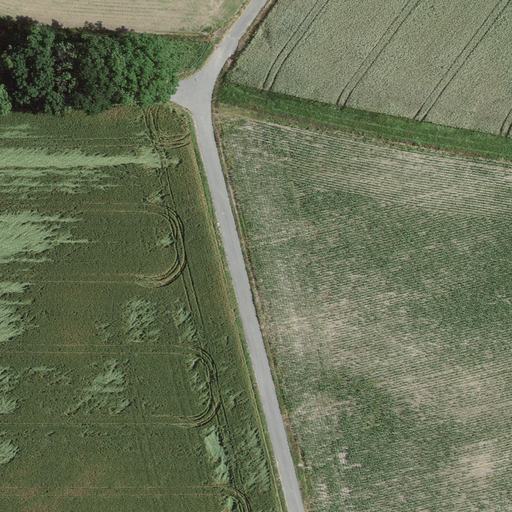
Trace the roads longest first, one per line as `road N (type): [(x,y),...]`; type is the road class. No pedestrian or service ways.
road 1 (track): [(300,511),(206,114),(220,63),(265,0)]
road 2 (track): [(0,101),(185,98),(206,114)]
